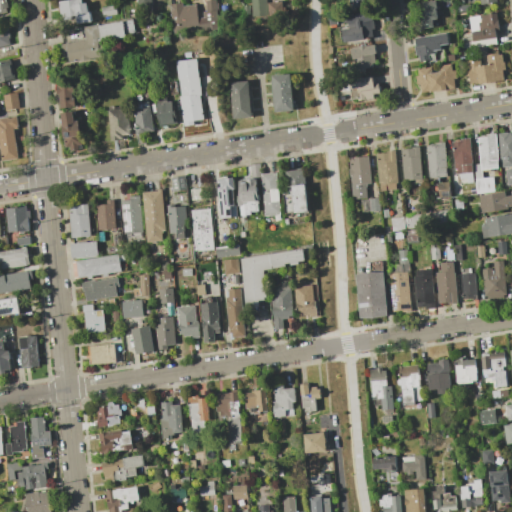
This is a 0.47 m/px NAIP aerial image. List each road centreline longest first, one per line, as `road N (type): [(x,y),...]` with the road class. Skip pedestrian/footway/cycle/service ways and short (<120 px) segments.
road 1 (residential): [(0,186),(511,103)]
road 2 (residential): [(0,400),(511,317)]
road 3 (residential): [(31,0),(77,511)]
road 4 (residential): [(402,121),(392,0)]
